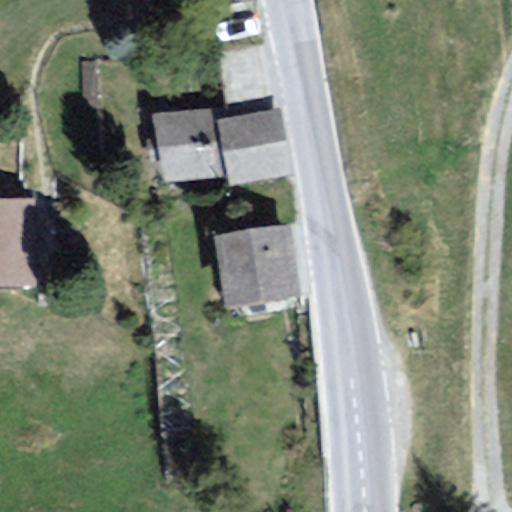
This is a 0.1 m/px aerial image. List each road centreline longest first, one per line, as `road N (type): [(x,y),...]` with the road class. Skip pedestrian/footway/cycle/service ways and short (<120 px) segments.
road 1 (secondary): [(287,0),(327,218),(365,511)]
road 2 (track): [(483,511),(494,168),(511,111)]
